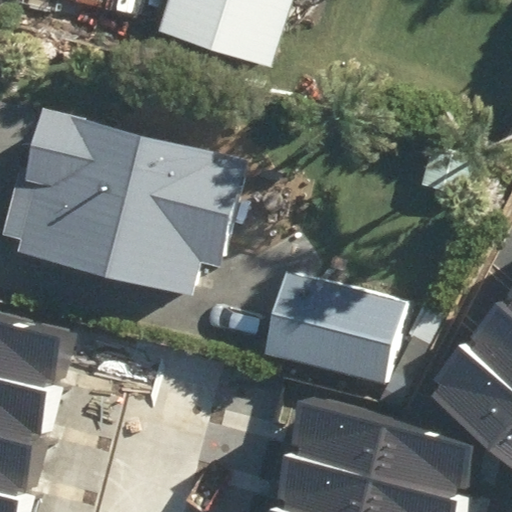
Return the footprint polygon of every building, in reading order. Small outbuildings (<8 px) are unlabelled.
[(187,0),(179,26),(289,62),(309,0),(187,0)] [(38,168),(22,229),(44,234),(41,247),(213,290),(248,151),(68,106),(51,171),(38,168)] [(252,187),(250,198),(257,208),(269,210),(279,202),(280,191),(273,181),(261,179),(252,187)] [(284,348),(402,380),(424,299),(306,267),(284,348)] [(511,292),(500,307),(511,317),(511,292)] [(462,351),(511,392),(511,317),(500,307),(462,351)] [(0,371),(62,387),(75,333),(0,313),(0,371)] [(425,395),(511,467),(511,392),(462,351),(425,395)] [(0,429),(48,441),(62,387),(0,371),(0,429)] [(304,398),(290,452),(463,497),(477,443),(304,398)] [(0,486),(34,495),(48,441),(0,429),(0,486)] [(290,452),(276,506),(297,511),(458,511),(463,497),(290,452)] [(0,511),(29,511),(34,495),(0,486),(0,511)]
